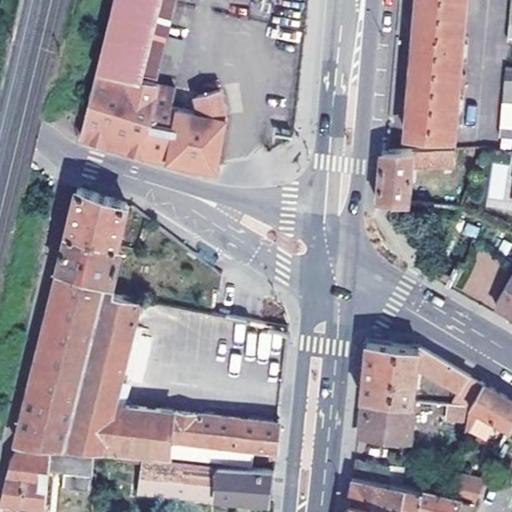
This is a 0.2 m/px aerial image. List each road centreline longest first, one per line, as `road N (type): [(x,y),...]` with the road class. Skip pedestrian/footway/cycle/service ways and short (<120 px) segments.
road 1 (secondary): [(352,0),(331,258)]
road 2 (secondary): [(307,511),(331,258)]
road 3 (tertiary): [(135,177),(204,198),(331,258)]
road 4 (residential): [(511,370),(331,258)]
road 5 (tertiary): [(135,177),(0,129)]
